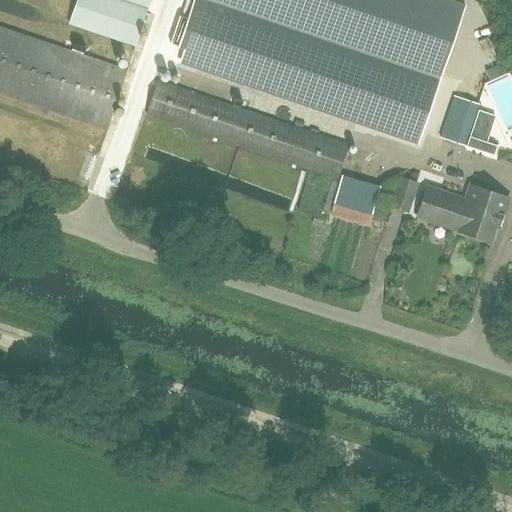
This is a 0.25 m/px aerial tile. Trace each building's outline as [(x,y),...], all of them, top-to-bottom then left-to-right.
[(75,0),(68,24),(135,47),(150,0),(75,0)] [(204,0),(440,80),(465,6),(446,0),(204,0)] [(186,17),(180,32),(243,55),(248,40),(186,17)] [(247,38),(251,29),(233,22),(230,31),(247,38)] [(0,92),(106,129),(126,71),(0,27),(0,92)] [(511,76),(494,82),(511,134),(511,133),(511,76)] [(338,178),(349,146),(157,81),(147,114),(338,178)] [(465,147),(479,105),(454,97),(439,138),(465,147)] [(497,146),(486,143),(469,137),(465,147),(494,156),(497,146)] [(369,226),(380,187),(340,176),(339,182),(330,179),(322,208),(331,211),(330,214),(369,226)] [(409,214),(418,183),(398,178),(389,207),(409,214)] [(427,188),(417,217),(459,231),(458,232),(488,242),(495,224),(499,226),(508,199),(469,186),(464,201),(427,188)]
